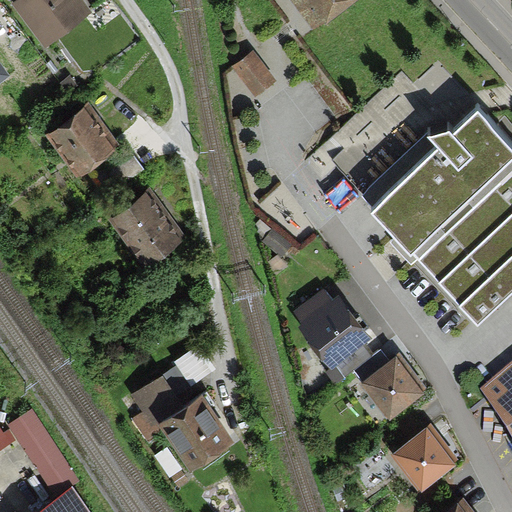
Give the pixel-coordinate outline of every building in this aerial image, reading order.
[(89,0),(22,0),(46,34),(91,2),(89,0)] [(296,0),(313,22),(340,0),(296,0)] [(0,40),(0,68),(13,60),(0,40)] [(252,51),(233,65),(252,91),(271,76),(252,51)] [(80,92),(42,121),(75,164),(113,135),(80,92)] [(476,316),(511,281),(511,146),(467,99),(363,196),(476,316)] [(141,186),(108,211),(142,254),(174,228),(141,186)] [(336,290),(297,318),(326,358),(366,330),(336,290)] [(391,349),(359,373),(385,406),(416,382),(391,349)] [(180,359),(139,387),(185,454),(227,426),(180,359)] [(511,374),(481,400),(511,436),(511,374)] [(424,419),(388,444),(414,481),(450,455),(424,419)] [(90,511),(72,485),(30,511),(90,511)] [(472,511),(460,494),(435,511),(472,511)]
